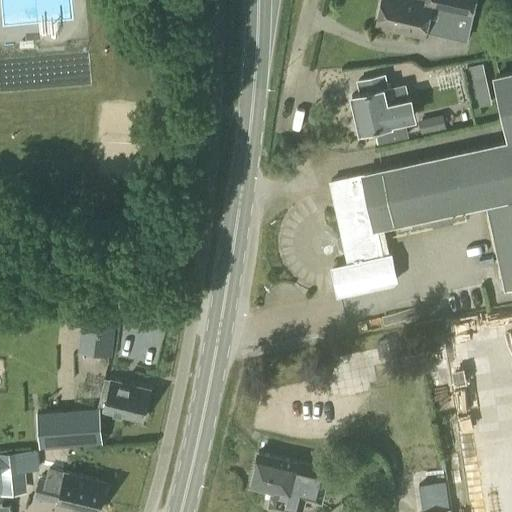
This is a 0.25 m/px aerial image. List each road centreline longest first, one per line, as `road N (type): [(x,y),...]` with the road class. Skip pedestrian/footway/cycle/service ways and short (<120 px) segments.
road 1 (primary): [(181,511),(239,218),(259,0)]
road 2 (residential): [(313,0),(284,118)]
